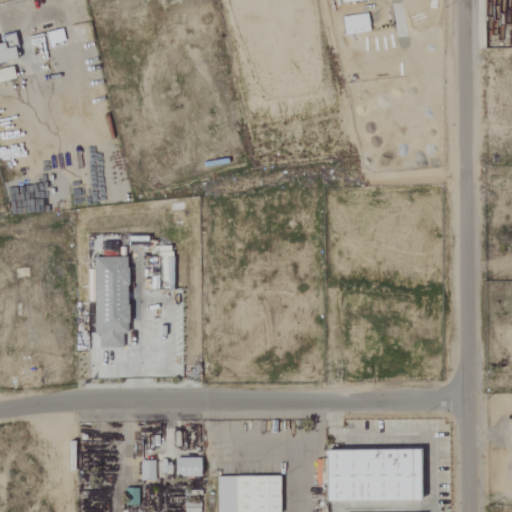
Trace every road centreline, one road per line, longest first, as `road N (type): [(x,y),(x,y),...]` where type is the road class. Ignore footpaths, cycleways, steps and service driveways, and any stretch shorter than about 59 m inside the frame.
road 1 (residential): [(466,511),(463,0)]
road 2 (residential): [(0,410),(465,398)]
